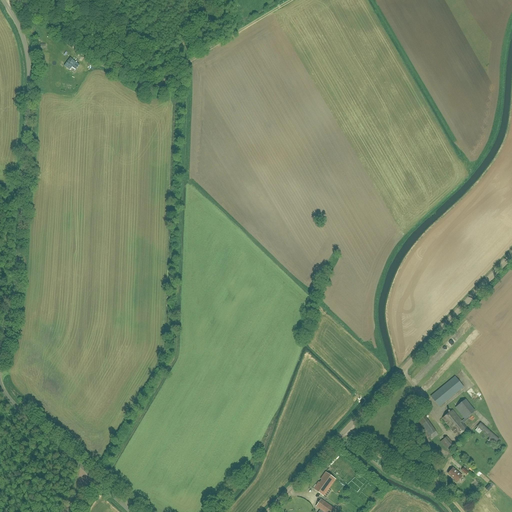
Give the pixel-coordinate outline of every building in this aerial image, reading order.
[(52,85),(63,81),(68,79),(67,75),(65,70),(52,75),(49,76),(49,77),(52,85)] [(465,333),(470,328),(466,324),(462,329),(465,333)] [(463,387),(455,377),(431,397),(439,407),(463,387)] [(474,399),(478,396),(472,389),(469,392),(474,399)] [(475,411),(466,399),(456,408),(464,418),(461,421),(453,410),(442,418),(452,430),(458,437),(468,429),(463,423),(469,419),(467,418),(475,411)] [(438,435),(422,411),(415,416),(431,440),(438,435)] [(453,444),(447,437),(440,442),(446,450),(453,444)] [(462,476),(453,468),(448,474),(457,482),(462,476)] [(319,482),(314,489),(323,496),(336,480),(326,473),(321,480),(322,480),(320,483),(319,482)] [(336,511),(337,511),(321,499),(316,507),(323,511),(336,511)]
